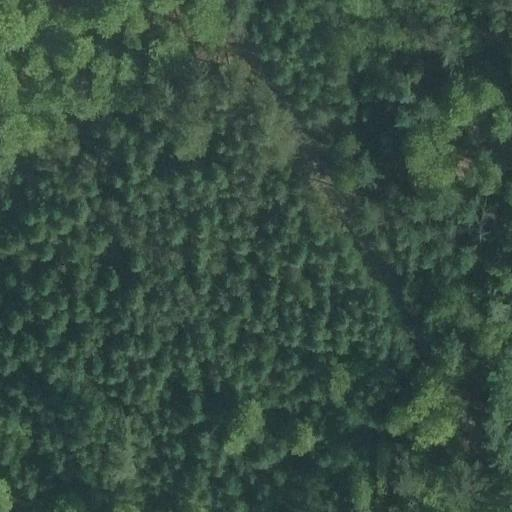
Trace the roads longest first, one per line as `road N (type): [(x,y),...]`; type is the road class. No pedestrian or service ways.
road 1 (track): [(511,495),(220,0)]
road 2 (track): [(337,199),(511,77)]
